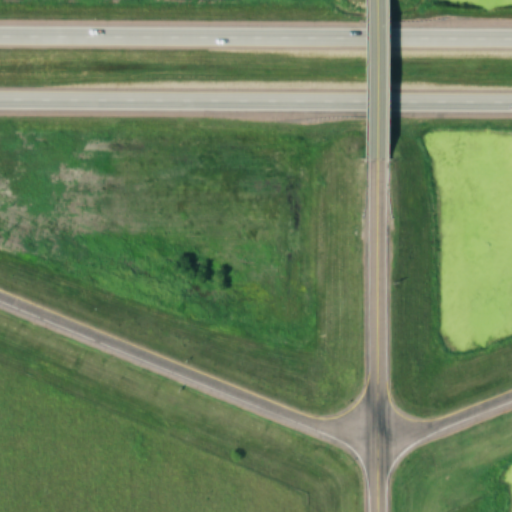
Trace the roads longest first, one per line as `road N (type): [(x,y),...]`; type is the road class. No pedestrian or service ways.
road 1 (motorway): [(511,36),(0,34)]
road 2 (motorway): [(0,99),(511,101)]
road 3 (motorway): [(0,296),(297,418),(375,440)]
road 4 (secondary): [(375,511),(375,158)]
road 5 (secondary): [(375,158),(374,0)]
road 6 (motorway): [(375,440),(511,393)]
